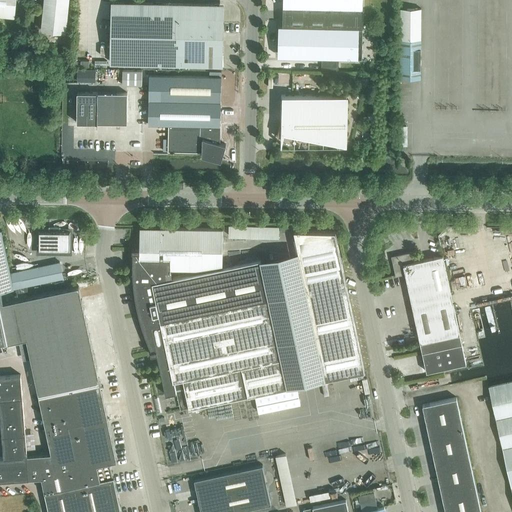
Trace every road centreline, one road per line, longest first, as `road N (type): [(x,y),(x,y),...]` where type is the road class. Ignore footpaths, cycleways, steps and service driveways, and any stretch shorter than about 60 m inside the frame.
road 1 (unclassified): [(106,200),(107,262),(159,511)]
road 2 (unclassified): [(413,511),(358,242),(358,203)]
road 3 (unclassified): [(253,0),(249,201)]
road 4 (secondary): [(358,203),(511,205)]
road 5 (secondary): [(106,200),(249,201)]
